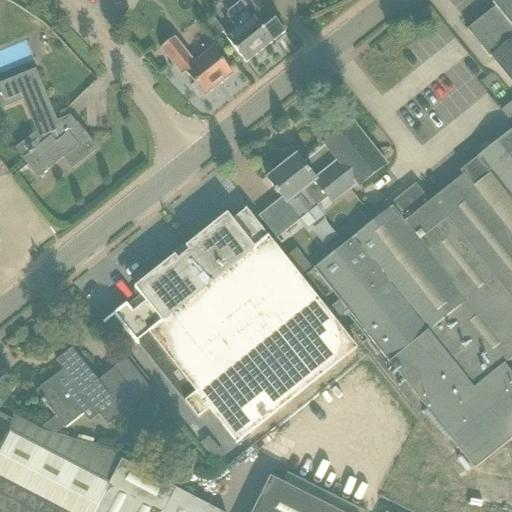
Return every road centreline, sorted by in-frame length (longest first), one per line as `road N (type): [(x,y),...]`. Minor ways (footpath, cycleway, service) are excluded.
road 1 (tertiary): [(396,0),(190,162)]
road 2 (tertiary): [(0,316),(190,162)]
road 3 (tertiary): [(190,162),(109,59),(46,0)]
